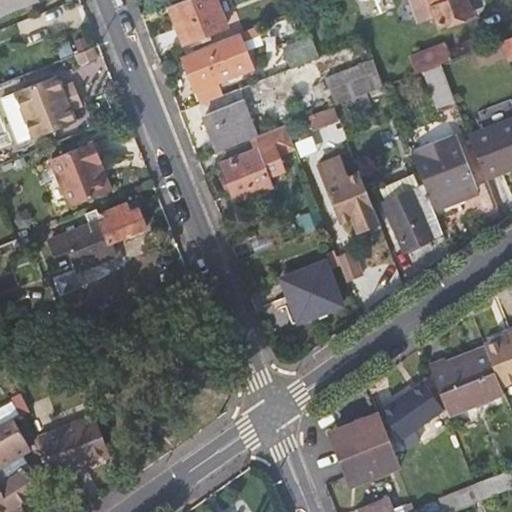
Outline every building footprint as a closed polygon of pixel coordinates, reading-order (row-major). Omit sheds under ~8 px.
[(0,0),(0,14),(34,2),(33,0),(0,0)] [(226,26),(216,0),(184,0),(167,7),(182,44),(226,26)] [(441,25),(464,15),(457,0),(409,0),(419,22),(437,14),(441,25)] [(474,12),(469,0),(457,0),(464,15),(474,12)] [(254,68),(240,32),(180,56),(194,92),(197,91),(217,83),(254,68)] [(511,34),(500,40),(506,55),(509,60),(511,58),(511,34)] [(285,56),(290,68),(319,57),(314,44),(310,35),(283,46),(287,55),(285,56)] [(84,37),(74,41),(78,52),(89,48),(84,37)] [(446,79),(506,55),(500,40),(472,51),(440,64),(446,79)] [(407,56),(414,75),(421,72),(440,64),(433,46),(407,56)] [(384,87),(372,59),(327,78),(298,89),(309,116),(320,112),(335,106),(351,100),(368,93),(384,87)] [(437,111),(456,104),(446,79),(440,64),(421,72),(437,111)] [(54,74),(10,92),(28,137),(72,120),(66,105),(59,88),(54,74)] [(222,96),(217,83),(197,91),(202,103),(205,102),(222,96)] [(59,88),(66,105),(75,102),(68,84),(59,88)] [(28,137),(10,92),(0,95),(0,106),(14,143),(28,137)] [(373,105),(368,93),(351,100),(356,112),(373,105)] [(203,118),(216,153),(253,138),(258,137),(244,103),(209,116),(203,118)] [(325,124),(339,118),(335,106),(320,112),(325,124)] [(511,117),(468,135),(486,180),(511,169),(511,117)] [(287,125),(285,126),(258,137),(253,138),(258,150),(269,179),(286,172),(279,155),(296,148),(287,125)] [(454,138),(410,155),(421,181),(423,186),(432,209),(475,191),(454,138)] [(91,141),(99,160),(105,158),(97,139),(91,141)] [(91,141),(50,157),(69,205),(106,190),(95,162),(99,160),(91,141)] [(221,165),(236,202),(272,187),(269,179),(258,150),(221,165)] [(341,224),(375,211),(360,172),(347,177),(340,160),(319,168),(326,186),(341,224)] [(380,188),(386,201),(419,187),(414,173),(380,188)] [(402,251),(442,235),(434,214),(432,210),(423,186),(386,201),(383,202),(402,251)] [(478,197),(475,191),(432,209),(434,214),(478,197)] [(100,213),(98,208),(86,213),(89,224),(48,240),(54,255),(71,249),(79,268),(54,278),(62,295),(86,286),(80,269),(116,254),(111,241),(146,227),(138,208),(129,212),(125,203),(100,213)] [(345,235),(332,241),(342,268),(357,262),(345,235)] [(289,307),(296,324),(343,307),(324,259),(281,275),(292,305),(289,307)] [(64,311),(16,331),(22,347),(70,327),(64,311)] [(511,328),(482,341),(485,348),(499,384),(511,378),(511,328)] [(86,355),(101,348),(94,333),(79,339),(86,355)] [(446,413),(502,391),(499,384),(485,348),(447,363),(445,359),(428,366),(446,413)] [(421,379),(376,411),(384,431),(390,426),(406,447),(418,437),(413,429),(442,409),(421,379)] [(350,480),(357,477),(356,471),(378,463),(380,467),(395,460),(384,431),(376,411),(342,425),(336,445),(350,480)] [(10,510),(22,499),(38,487),(23,467),(27,464),(17,449),(28,440),(8,414),(0,419),(0,485),(8,505),(10,510)] [(56,477),(80,468),(78,462),(109,451),(94,414),(41,435),(56,477)] [(80,468),(111,456),(109,451),(78,462),(80,468)] [(357,477),(380,467),(378,463),(356,471),(357,477)] [(511,480),(508,470),(474,484),(480,498),(511,485),(511,480)] [(449,493),(454,508),(480,498),(474,484),(449,493)] [(356,508),(357,511),(415,511),(412,502),(395,509),(390,495),(356,508)] [(32,511),(22,499),(10,510),(10,511),(32,511)]
